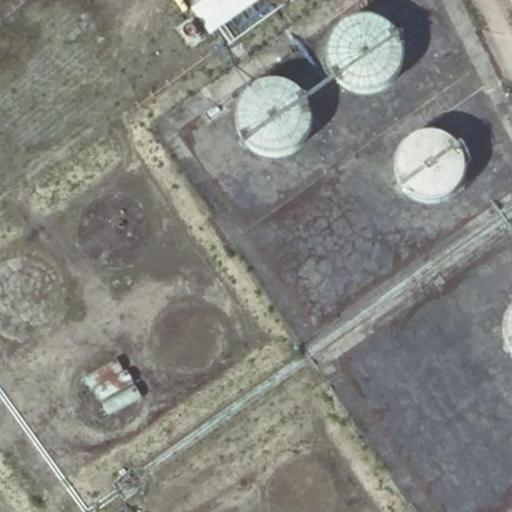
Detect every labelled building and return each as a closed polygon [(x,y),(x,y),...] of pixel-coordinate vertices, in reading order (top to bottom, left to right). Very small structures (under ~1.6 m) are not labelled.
[(203,0),(191,8),(209,37),(261,4),(259,0),(203,0)] [(387,50),(386,33),(381,22),(375,15),(370,11),(364,8),(357,6),(347,6),(335,9),(325,15),(318,25),(317,26),(316,28),(313,40),(313,47),(315,55),(319,63),(324,69),(334,76),(344,79),(356,79),(366,76),(376,70),(382,62),(387,50)] [(295,109),(295,98),(291,87),(285,78),(280,73),(268,68),(259,66),(247,67),(236,72),(229,77),(224,83),(219,94),(218,105),(220,117),(225,128),(235,137),(244,142),(254,144),(267,142),(278,137),(286,130),(293,119),(295,109)] [(451,162),(450,151),(447,142),(441,133),(431,126),(422,123),(413,123),(403,125),(396,129),(390,135),(384,143),(382,152),(381,156),(382,163),(384,172),(389,180),(394,185),(399,188),(409,192),(420,192),(431,189),(439,184),(443,179),(447,172),(451,162)] [(511,288),(507,293),(502,297),(500,299),(498,303),(495,308),(494,311),(493,315),(493,319),(493,326),(494,332),(495,336),(498,343),(502,348),(504,350),(509,354),(511,355),(511,288)]
